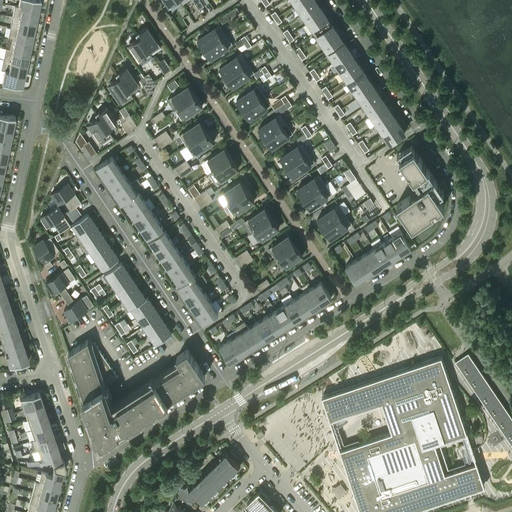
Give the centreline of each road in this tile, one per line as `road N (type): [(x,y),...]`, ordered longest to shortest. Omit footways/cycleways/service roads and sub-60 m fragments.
road 1 (tertiary): [(365,0),(472,157),(487,203),(484,224),(460,260),(220,412)]
road 2 (residential): [(332,0),(445,166),(456,206),(443,239),(421,258),(224,379)]
road 3 (residential): [(31,123),(50,127),(68,150),(224,379)]
road 4 (residential): [(31,123),(7,237),(51,371)]
road 5 (residential): [(224,379),(84,465)]
road 6 (tertiary): [(220,412),(145,460),(128,476),(113,511)]
